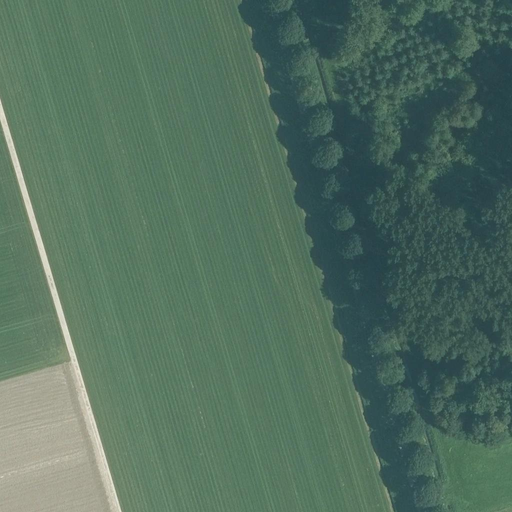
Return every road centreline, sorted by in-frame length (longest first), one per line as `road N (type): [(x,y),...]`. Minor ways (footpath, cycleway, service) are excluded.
road 1 (unclassified): [(418,511),(267,0)]
road 2 (track): [(118,511),(0,108)]
